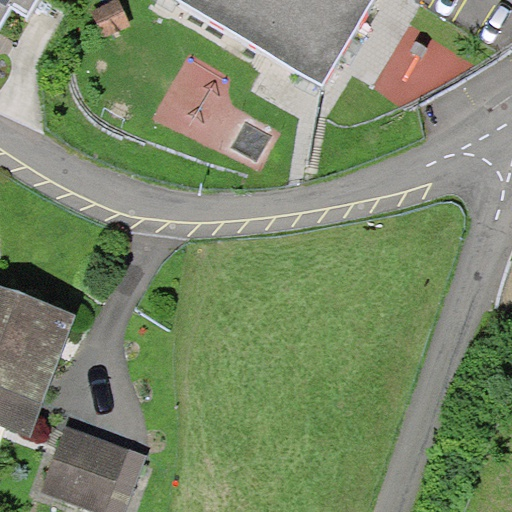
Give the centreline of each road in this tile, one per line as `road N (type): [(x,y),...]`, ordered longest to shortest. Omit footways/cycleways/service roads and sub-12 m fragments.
road 1 (residential): [(0,134),(115,206),(241,217),(366,200),(511,125)]
road 2 (residential): [(511,127),(395,511)]
